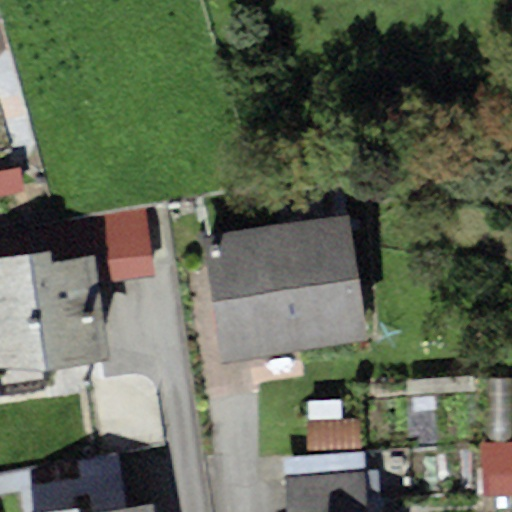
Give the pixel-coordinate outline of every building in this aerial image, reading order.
[(155,277),(144,206),(49,224),(53,253),(54,265),(96,259),(100,286),(155,277)] [(368,340),(348,216),(203,240),(223,363),(368,340)] [(0,259),(0,368),(109,361),(100,286),(96,259),(54,265),(53,253),(0,259)] [(306,457),(362,452),(359,418),(303,422),(306,457)] [(511,498),(511,442),(484,442),(483,498),(511,498)] [(284,478),(363,471),(362,452),(306,457),(283,459),(284,478)] [(366,511),(363,471),(284,478),(287,511),(366,511)]
